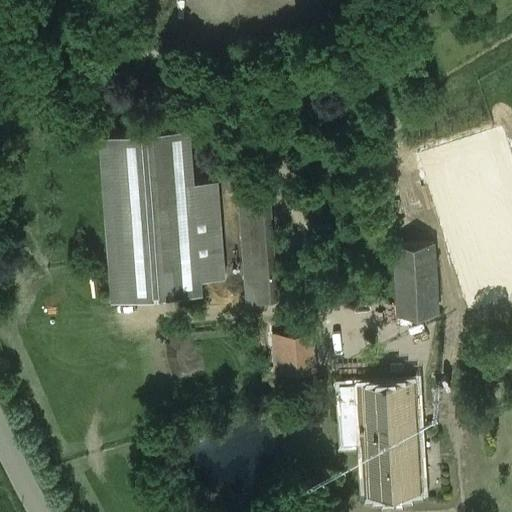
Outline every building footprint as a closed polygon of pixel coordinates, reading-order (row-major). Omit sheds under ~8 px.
[(373,131),(357,48),(331,54),(348,137),(373,131)] [(190,126),(100,132),(109,260),(112,298),(147,296),(202,292),(194,181),(190,126)] [(217,179),(194,181),(201,278),(224,276),(217,179)] [(266,198),(239,199),(241,261),(271,259),(266,198)] [(434,241),(395,243),(399,314),(438,311),(434,241)] [(271,259),(241,261),(242,288),(272,287),(271,259)] [(311,330),(273,333),(276,372),(314,369),(311,330)] [(415,378),(359,382),(360,382),(340,383),(342,415),(362,413),(361,424),(358,425),(359,429),(362,429),(363,442),(366,493),(422,490),(415,378)]
